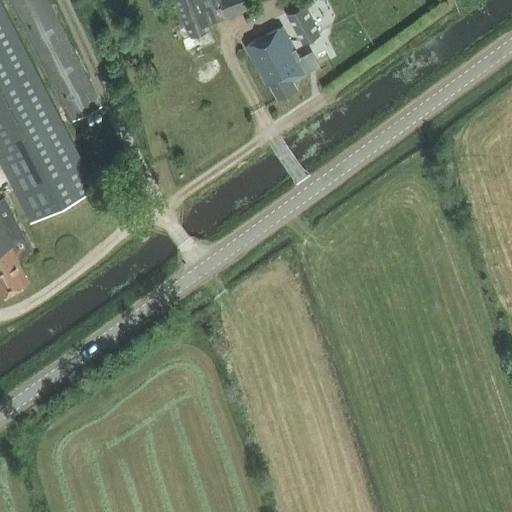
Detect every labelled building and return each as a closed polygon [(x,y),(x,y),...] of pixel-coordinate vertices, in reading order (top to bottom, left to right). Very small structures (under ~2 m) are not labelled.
[(6,0),(0,0),(0,157),(31,218),(91,187),(91,188),(100,183),(6,0)] [(10,0),(64,106),(71,120),(103,104),(51,0),(10,0)] [(197,0),(175,0),(190,36),(209,28),(197,0)] [(221,0),(228,16),(255,5),(253,0),(221,0)] [(311,0),(287,13),(303,43),(321,33),(310,11),(319,6),(315,0),(311,0)] [(305,66),(327,54),(322,46),(299,58),(281,24),(245,44),(266,84),(269,82),(277,97),(297,87),(292,79),(307,71),(305,66)] [(33,254),(3,195),(0,196),(0,294),(28,280),(19,261),(33,254)]
